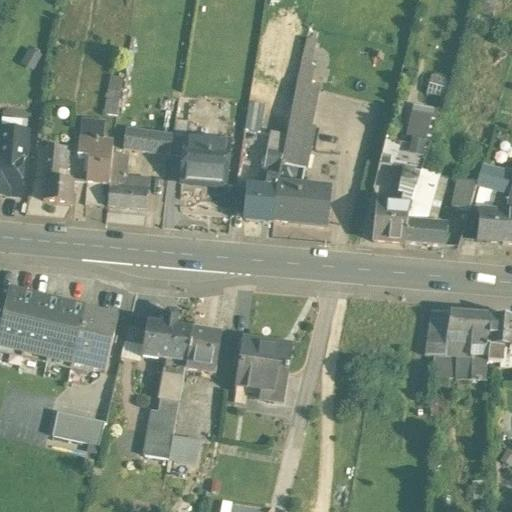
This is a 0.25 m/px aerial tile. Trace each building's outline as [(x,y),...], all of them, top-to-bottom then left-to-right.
[(497,0),(477,0),(473,18),(491,23),(497,0)] [(306,43),(295,87),(310,91),(321,47),(306,43)] [(22,69),(33,75),(40,61),(29,55),(22,69)] [(441,101),(445,85),(432,81),(428,98),(441,101)] [(107,96),(119,98),(120,83),(110,82),(107,96)] [(310,91),(295,87),(287,126),(310,131),(310,130),(317,93),(310,91)] [(119,98),(107,96),(103,119),(115,121),(119,98)] [(430,114),(412,109),(408,128),(415,130),(412,143),(422,146),(430,114)] [(262,112),(247,110),(243,134),(258,136),(262,112)] [(70,116),(62,114),(61,121),(63,122),(62,134),(69,135),(70,116)] [(103,126),(80,124),(76,160),(87,161),(84,187),(86,187),(104,189),(107,190),(111,145),(101,144),(103,126)] [(172,139),(170,159),(183,161),(185,143),(187,143),(188,126),(173,125),(172,139)] [(278,174),(275,188),(300,190),(312,130),(310,130),(310,131),(287,126),(284,141),(278,174)] [(25,137),(0,134),(0,161),(19,163),(22,163),(25,137)] [(172,139),(123,134),(121,152),(121,154),(130,155),(170,159),(172,139)] [(284,141),(269,138),(262,171),(278,174),(284,141)] [(187,143),(185,143),(183,161),(180,188),(205,190),(205,188),(223,190),(222,191),(223,191),(228,147),(187,143)] [(400,147),(383,144),(377,167),(395,170),(400,147)] [(67,153),(54,151),(55,145),(48,145),(47,150),(42,206),(70,209),(72,186),(64,185),(67,153)] [(425,154),(404,149),(405,148),(400,147),(395,170),(401,171),(401,170),(418,172),(420,172),(425,154)] [(121,152),(111,150),(107,193),(123,193),(126,169),(128,169),(130,155),(121,154),(121,152)] [(19,163),(0,161),(0,202),(5,203),(5,200),(16,201),(19,163)] [(418,172),(401,170),(401,171),(399,181),(417,183),(419,176),(420,172),(418,172)] [(278,174),(262,171),(258,192),(246,191),(243,222),(271,225),(274,194),(275,188),(278,174)] [(505,177),(480,171),(478,179),(475,187),(474,191),(494,196),(508,200),(511,189),(502,187),(505,177)] [(478,179),(452,173),(449,183),(458,185),(459,184),(475,187),(478,179)] [(439,180),(419,176),(417,183),(413,198),(430,202),(433,192),(435,192),(439,180)] [(399,209),(375,207),(374,219),(369,218),(368,226),(373,226),(371,246),(402,248),(404,227),(413,198),(417,183),(399,181),(397,197),(401,198),(399,209)] [(475,187),(459,184),(458,185),(453,212),(467,215),(474,191),(475,187)] [(506,207),(503,217),(500,248),(511,248),(511,184),(508,200),(506,207)] [(104,189),(86,187),(84,210),(102,212),(104,189)] [(300,190),(275,188),(274,194),(271,225),(326,231),(330,193),(300,190)] [(147,195),(124,193),(123,193),(107,193),(106,212),(145,215),(147,195)] [(508,200),(494,196),(489,216),(477,215),(475,246),(500,248),(503,217),(506,207),(508,200)] [(430,202),(413,198),(404,227),(402,248),(443,251),(445,230),(423,228),(430,202)] [(0,323),(4,324),(10,298),(0,296),(0,323)] [(0,339),(0,352),(22,358),(34,304),(10,298),(4,324),(0,339)] [(22,358),(46,363),(58,309),(34,304),(22,358)] [(84,315),(58,309),(46,363),(71,369),(84,315)] [(116,322),(84,315),(71,369),(104,377),(116,322)] [(161,329),(145,327),(142,347),(140,361),(164,365),(185,368),(190,334),(174,331),(175,321),(174,317),(166,316),(163,319),(161,329)] [(448,317),(430,316),(426,346),(468,349),(469,340),(445,338),(448,317)] [(489,321),(448,317),(445,338),(469,340),(468,349),(486,351),(489,321)] [(511,348),(511,322),(489,321),(486,351),(485,363),(478,362),(478,367),(486,368),(486,367),(489,367),(499,367),(500,359),(506,360),(507,354),(507,353),(511,353),(511,349),(511,348)] [(145,327),(128,324),(123,344),(142,347),(145,327)] [(220,339),(190,334),(185,368),(184,374),(201,377),(202,370),(214,372),(220,339)] [(290,350),(241,342),(234,390),(259,394),(258,403),(281,407),(290,350)] [(468,349),(426,346),(424,360),(432,361),(443,361),(468,362),(468,349)] [(511,355),(507,354),(506,360),(500,359),(499,367),(489,367),(490,372),(511,371),(511,348),(511,349),(511,353),(511,355)] [(443,361),(432,361),(431,385),(444,385),(444,374),(478,375),(478,367),(478,362),(443,361)] [(185,368),(164,365),(157,403),(158,404),(177,407),(183,374),(184,374),(185,368)] [(177,407),(158,404),(157,415),(175,418),(177,407)] [(157,415),(151,414),(143,459),(167,463),(171,442),(175,418),(157,415)] [(103,428),(57,417),(51,438),(98,449),(103,428)] [(199,446),(171,442),(167,463),(195,468),(199,446)]
